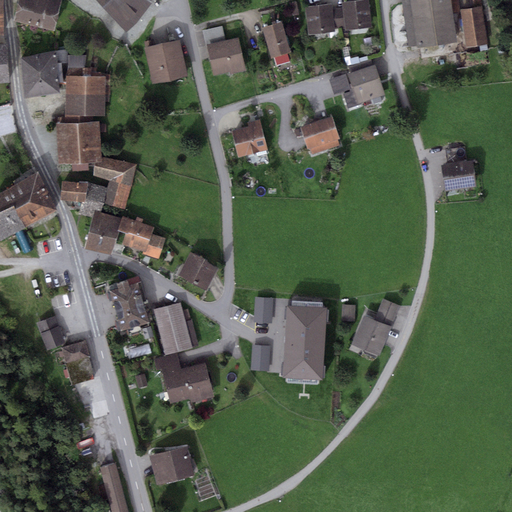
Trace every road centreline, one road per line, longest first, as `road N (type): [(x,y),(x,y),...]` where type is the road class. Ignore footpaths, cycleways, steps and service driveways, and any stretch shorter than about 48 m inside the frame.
road 1 (residential): [(232,511),(300,475),(345,431),(379,386),(413,315),(430,198),(391,60),(383,0)]
road 2 (residential): [(182,0),(225,183),(224,301),(218,313),(138,267),(77,256)]
road 3 (tertiary): [(77,256),(18,109),(7,0)]
road 4 (tertiary): [(145,511),(77,256)]
